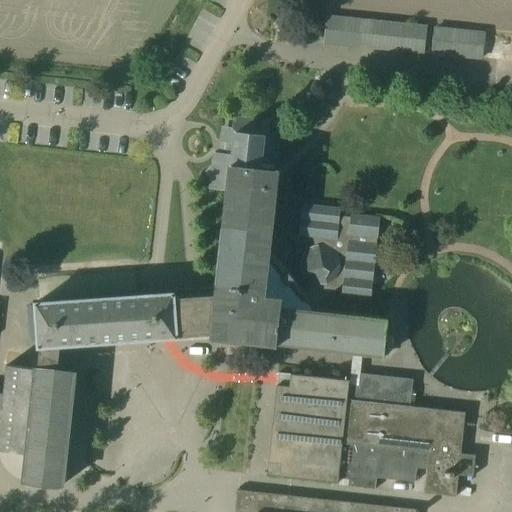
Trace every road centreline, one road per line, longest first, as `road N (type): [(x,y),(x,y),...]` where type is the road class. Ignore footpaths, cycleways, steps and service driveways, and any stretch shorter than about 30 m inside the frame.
road 1 (residential): [(243,0),(166,122),(140,127),(0,113)]
road 2 (residential): [(0,495),(205,495)]
